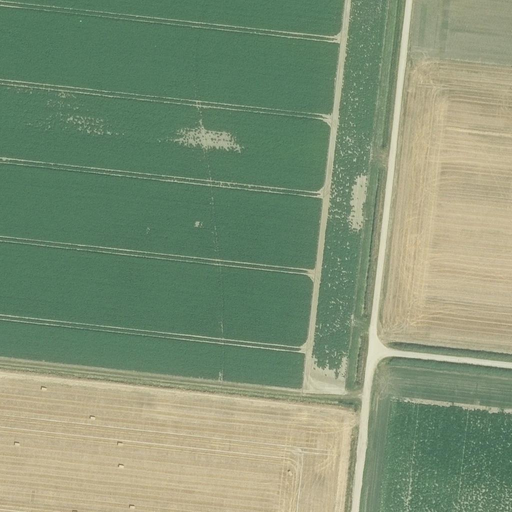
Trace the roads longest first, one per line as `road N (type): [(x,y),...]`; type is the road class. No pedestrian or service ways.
road 1 (track): [(409,0),(353,511)]
road 2 (unclassified): [(511,363),(370,343)]
